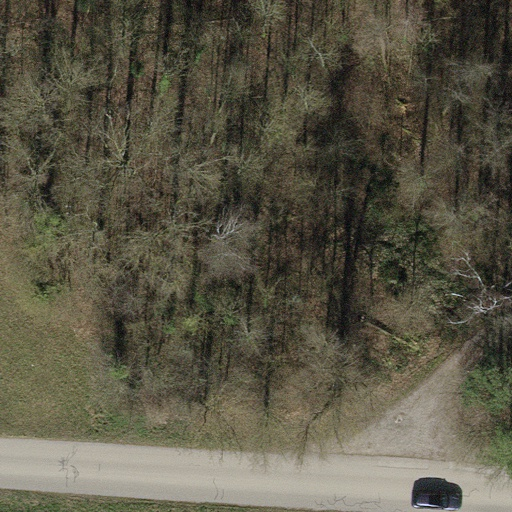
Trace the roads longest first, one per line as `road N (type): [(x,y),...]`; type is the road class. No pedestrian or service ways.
road 1 (unclassified): [(511,487),(0,461)]
road 2 (track): [(511,320),(340,476)]
